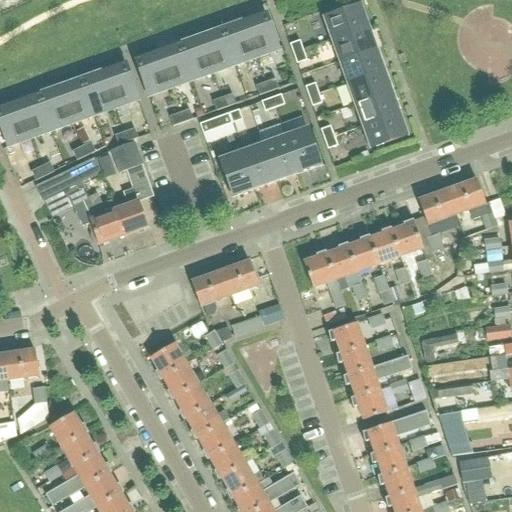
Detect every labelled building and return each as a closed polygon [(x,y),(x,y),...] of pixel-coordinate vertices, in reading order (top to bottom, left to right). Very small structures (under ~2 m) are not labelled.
[(330,42),(368,28),(360,6),(322,19),(330,42)] [(243,22),(256,60),(279,52),(265,14),(243,22)] [(235,67),(256,60),(243,22),(221,29),(235,67)] [(338,63),(376,50),(368,28),(330,42),(338,63)] [(235,67),(221,29),(200,37),(213,75),(235,67)] [(213,75),(200,37),(178,45),(192,83),(213,75)] [(289,45),(293,55),(303,52),(299,42),(289,45)] [(157,52),(170,90),(192,83),(178,45),(157,52)] [(384,71),(376,50),(338,63),(346,85),(384,71)] [(148,98),(170,90),(157,52),(134,60),(148,98)] [(296,65),(297,65),(306,62),(303,52),(293,55),(296,65)] [(124,64),(102,72),(116,110),(138,102),(124,64)] [(384,71),(346,85),(353,106),(392,92),(384,71)] [(102,72),(80,79),(94,118),(116,110),(102,72)] [(80,79),(59,87),(73,125),(94,118),(80,79)] [(278,90),(275,80),(265,84),(268,93),(278,90)] [(268,93),(265,84),(255,87),(258,97),(268,93)] [(305,88),(308,98),(318,95),(314,85),(305,88)] [(38,95),(51,133),(73,125),(59,87),(38,95)] [(399,114),(392,92),(353,106),(361,128),(399,114)] [(38,95),(16,102),(30,141),(51,133),(38,95)] [(232,95),(222,99),(225,109),(235,105),(232,95)] [(318,95),(308,98),(312,108),(322,104),(318,95)] [(280,96),(270,100),(274,110),(284,106),(280,96)] [(212,103),(215,112),(225,109),(222,99),(212,103)] [(261,103),(264,113),(274,110),(270,100),(261,103)] [(30,141),(16,102),(0,108),(0,127),(7,149),(30,141)] [(179,114),(182,124),(192,121),(189,111),(179,114)] [(228,115),(232,125),(242,121),(238,111),(228,115)] [(169,118),(172,127),(173,128),(182,124),(179,114),(169,118)] [(407,136),(399,114),(361,128),(369,150),(407,136)] [(215,119),(223,127),(231,125),(228,115),(215,119)] [(199,125),(202,135),(210,132),(212,121),(199,125)] [(320,131),(324,141),(333,137),(330,128),(320,131)] [(284,137),(298,175),(320,167),(306,129),(284,137)] [(134,130),(124,133),(128,143),(137,140),(134,130)] [(128,143),(124,133),(114,137),(118,147),(128,143)] [(276,183),(298,175),(284,137),(262,145),(276,183)] [(333,137),(324,141),(327,151),(337,147),(333,137)] [(81,148),(85,158),(95,153),(90,144),(81,148)] [(142,166),(133,144),(111,152),(119,174),(142,166)] [(276,183),(262,145),(241,153),(255,191),(276,183)] [(72,153),(76,162),(85,158),(81,148),(72,153)] [(255,191),(241,153),(219,161),(232,199),(255,191)] [(94,161),(65,175),(71,188),(100,173),(94,161)] [(54,173),(49,164),(40,168),(44,178),(54,173)] [(35,182),(44,178),(40,168),(30,173),(35,182)] [(446,191),(456,217),(478,209),(486,231),(497,227),(494,219),(496,218),(490,204),(485,206),(476,180),(446,191)] [(123,238),(114,211),(116,211),(112,200),(100,204),(104,215),(97,218),(83,190),(68,198),(83,227),(91,224),(99,246),(123,238)] [(127,206),(116,211),(114,211),(123,238),(147,229),(133,191),(122,194),(127,206)] [(456,217),(446,191),(417,202),(427,228),(456,217)] [(391,232),(401,259),(423,251),(412,221),(402,225),(403,228),(391,232)] [(380,266),(401,259),(391,232),(390,229),(380,233),(381,235),(370,240),(380,266)] [(348,247),(358,274),(380,266),(370,240),(369,240),(368,237),(359,240),(360,243),(348,247)] [(500,238),(484,240),(485,250),(501,248),(500,238)] [(336,282),(358,274),(348,247),(347,245),(337,248),(338,251),(326,255),(336,282)] [(511,246),(511,247),(511,252),(511,260),(486,264),(488,274),(511,270),(511,246)] [(344,306),(336,282),(326,255),(325,252),(315,256),(316,259),(302,264),(312,291),(327,285),(336,309),(344,306)] [(417,264),(423,279),(431,276),(425,261),(417,264)] [(249,262),(220,273),(229,299),(258,288),(249,262)] [(410,283),(404,269),(396,272),(401,286),(410,283)] [(229,299),(220,273),(191,284),(200,309),(229,299)] [(383,307),(393,303),(388,291),(383,276),(373,280),(383,307)] [(351,288),(357,302),(366,299),(361,284),(351,288)] [(504,285),(490,287),(491,296),(506,294),(504,285)] [(186,305),(185,288),(170,289),(172,306),(186,305)] [(396,288),(388,291),(393,303),(400,300),(396,288)] [(151,318),(154,302),(132,299),(129,315),(151,318)] [(495,320),(509,318),(508,307),(493,310),(493,311),(495,320)] [(323,318),(326,328),(346,321),(342,311),(323,318)] [(367,320),(370,330),(386,325),(383,316),(367,320)] [(260,319),(231,330),(235,339),(263,329),(260,319)] [(336,342),(340,354),(340,355),(363,347),(364,347),(356,324),(327,334),(329,344),(336,342)] [(511,335),(511,326),(490,329),(489,329),(490,339),(511,335)] [(205,337),(212,349),(220,345),(212,333),(205,337)] [(461,333),(421,343),(426,365),(440,361),(438,353),(432,354),(432,352),(435,349),(464,343),(461,333)] [(375,342),(378,352),(393,347),(390,337),(375,342)] [(159,382),(162,381),(161,379),(186,365),(174,345),(150,359),(157,372),(154,373),(159,382)] [(511,369),(489,372),(490,382),(511,379),(511,345),(489,348),(490,358),(504,356),(505,361),(511,360),(511,369)] [(371,369),(363,347),(340,355),(340,354),(335,356),(337,366),(343,364),(347,376),(347,377),(371,369)] [(7,383),(25,380),(38,378),(34,352),(4,356),(7,383)] [(232,366),(225,353),(217,358),(224,371),(232,366)] [(344,387),(350,386),(354,398),(355,399),(378,391),(375,383),(411,371),(407,357),(371,370),(371,369),(347,377),(347,376),(342,378),(344,387)] [(197,385),(186,365),(161,379),(162,381),(168,392),(166,393),(171,402),(174,400),(173,399),(197,385)] [(429,388),(438,388),(437,367),(428,367),(429,388)] [(244,387),(236,373),(228,378),(236,391),(244,387)] [(511,379),(490,382),(492,396),(510,394),(510,389),(511,388),(511,379)] [(406,382),(391,387),(393,395),(408,390),(406,382)] [(183,422),(186,420),(185,419),(209,404),(197,385),(173,399),(174,400),(181,411),(178,413),(183,422)] [(471,385),(431,391),(432,400),(472,395),(471,385)] [(34,391),(36,406),(45,405),(43,389),(34,391)] [(386,414),(378,391),(355,399),(354,398),(350,400),(352,409),(358,408),(362,422),(386,414)] [(255,406),(248,393),(240,398),(248,410),(255,406)] [(303,412),(314,411),(312,395),(301,396),(303,412)] [(221,424),(209,404),(185,419),(186,420),(192,431),(189,433),(195,442),(197,440),(196,439),(221,424)] [(495,406),(449,412),(445,413),(447,426),(497,419),(495,406)] [(267,426),(259,412),(251,417),(259,430),(267,426)] [(370,442),(374,454),(374,456),(398,448),(397,446),(395,439),(430,427),(425,412),(361,434),(363,444),(370,442)] [(48,429),(55,440),(61,450),(85,436),(88,434),(83,425),(80,427),(73,414),(48,429)] [(206,462),(209,460),(208,459),(233,444),(221,424),(196,439),(197,440),(204,451),(201,453),(206,462)] [(424,437),(410,442),(413,451),(440,441),(438,435),(437,432),(424,437)] [(279,446),(271,433),(263,438),(271,450),(279,446)] [(72,469),(72,470),(97,455),(97,456),(100,454),(94,445),(92,447),(85,436),(61,450),(66,460),(44,473),(50,482),(72,469)] [(209,460),(215,471),(213,473),(218,482),(221,480),(220,479),(245,464),(233,444),(208,459),(209,460)] [(46,446),(33,454),(38,462),(51,454),(46,446)] [(405,469),(398,448),(374,456),(374,454),(369,456),(371,465),(377,464),(381,476),(381,477),(405,469)] [(291,466),(283,453),(275,457),(283,471),(291,466)] [(97,455),(72,470),(77,477),(45,496),(52,508),(84,489),(84,490),(108,475),(109,475),(111,474),(106,465),(103,467),(97,456),(97,455)] [(439,467),(435,458),(417,464),(420,473),(439,467)] [(461,483),(490,478),(487,459),(458,464),(461,483)] [(256,484),(263,480),(259,472),(252,476),(245,464),(220,479),(221,480),(227,491),(225,493),(230,502),(233,500),(232,499),(256,484)] [(412,492),(412,490),(405,469),(381,477),(381,476),(376,478),(378,487),(385,486),(388,498),(389,499),(412,492)] [(261,493),(256,484),(232,499),(233,500),(239,511),(237,511),(255,511),(268,504),(269,505),(300,486),(293,474),(261,493)] [(90,511),(95,509),(96,510),(120,495),(120,496),(123,494),(118,485),(115,487),(109,475),(108,475),(84,490),(88,497),(62,511),(90,511)] [(419,511),(415,500),(446,490),(456,486),(453,476),(412,490),(412,492),(389,499),(388,498),(384,500),(386,509),(392,508),(393,511),(419,511)] [(457,488),(446,491),(449,499),(460,495),(457,488)] [(120,495),(96,510),(97,511),(133,511),(130,505),(127,506),(120,496),(120,495)] [(255,511),(301,511),(307,509),(300,497),(274,511),(272,511),(269,505),(268,504),(255,511)] [(446,502),(419,511),(446,511),(463,506),(461,499),(447,504),(446,502)]
